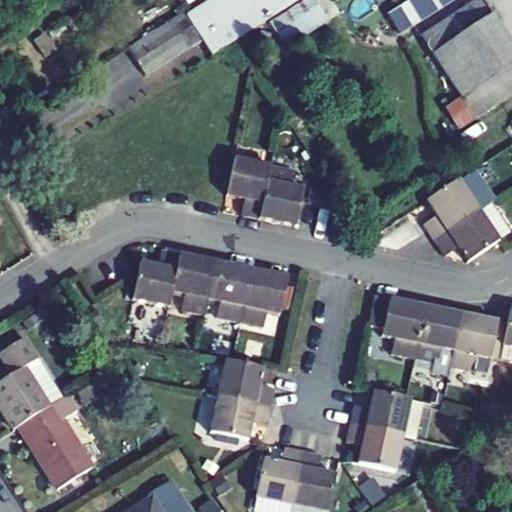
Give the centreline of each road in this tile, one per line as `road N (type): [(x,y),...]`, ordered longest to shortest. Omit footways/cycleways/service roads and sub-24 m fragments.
road 1 (residential): [(342,262),(135,223),(105,233),(0,300)]
road 2 (residential): [(511,276),(477,287),(342,262)]
road 3 (residential): [(342,262),(311,418)]
